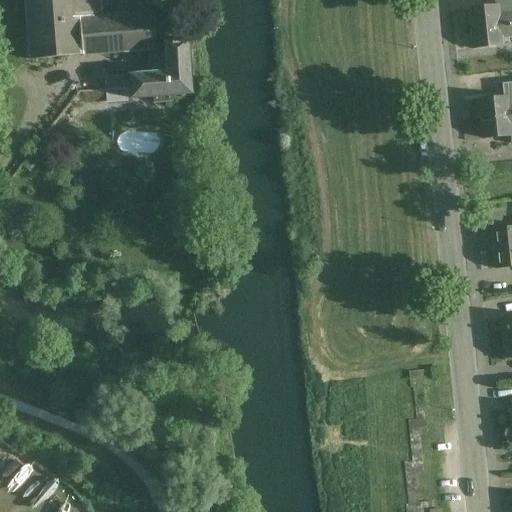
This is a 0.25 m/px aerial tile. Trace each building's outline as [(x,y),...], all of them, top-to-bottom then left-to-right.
[(28,0),(33,64),(164,56),(161,12),(108,16),(106,0),(28,0)] [(511,1),(497,3),(497,9),(498,9),(499,17),(511,15),(511,1)] [(497,9),(470,12),(472,31),(500,28),(499,17),(498,9),(497,9)] [(511,15),(499,17),(500,28),(511,26),(511,15)] [(511,26),(500,28),(502,39),(511,37),(511,26)] [(500,28),(472,31),(474,50),(503,47),(502,39),(500,28)] [(134,79),(136,105),(198,101),(194,46),(169,48),(171,77),(134,79)] [(511,83),(501,84),(503,97),(503,99),(507,98),(508,105),(511,104),(511,83)] [(503,97),(478,100),(480,121),(481,121),(509,118),(508,105),(507,98),(503,99),(503,97)] [(509,118),(481,121),(483,140),(510,137),(511,137),(509,118)] [(511,228),(493,231),(495,251),(511,248),(511,228)] [(511,248),(495,251),(497,270),(511,268),(511,248)] [(511,319),(502,321),(503,340),(511,338),(511,319)] [(511,338),(503,340),(506,359),(511,358),(511,338)] [(434,504),(421,505),(418,474),(425,473),(422,431),(429,431),(426,389),(437,388),(436,378),(444,378),(444,370),(411,373),(411,379),(399,380),(399,382),(411,381),(412,389),(414,389),(417,422),(409,422),(413,463),(405,464),(408,506),(407,506),(407,511),(441,511),(442,511),(435,511),(434,504)]
